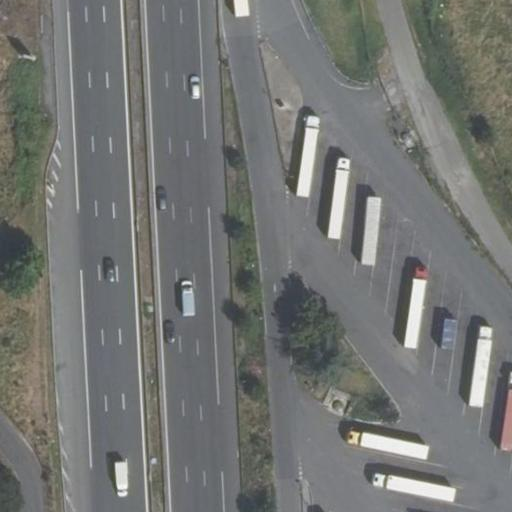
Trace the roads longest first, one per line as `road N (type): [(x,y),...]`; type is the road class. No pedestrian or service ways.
road 1 (motorway): [(88,0),(112,511)]
road 2 (motorway): [(199,511),(176,0)]
